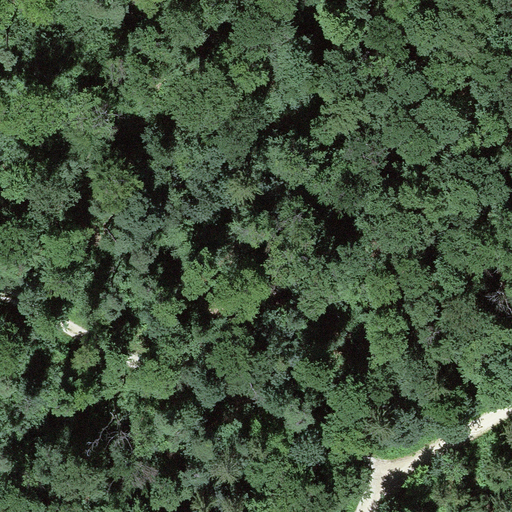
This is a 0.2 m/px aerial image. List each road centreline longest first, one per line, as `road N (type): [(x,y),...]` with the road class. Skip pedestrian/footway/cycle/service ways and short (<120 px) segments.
road 1 (track): [(0,288),(113,347),(304,415),(354,451),(380,488)]
road 2 (track): [(511,404),(413,461),(362,511)]
